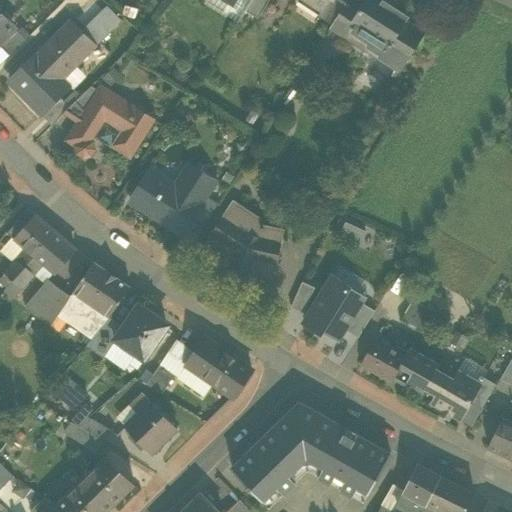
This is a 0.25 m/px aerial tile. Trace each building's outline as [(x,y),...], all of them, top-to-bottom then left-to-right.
[(232,0),(230,4),(224,0),(206,0),(204,4),(226,18),(237,0),(232,0)] [(245,12),(251,0),(237,0),(226,18),(237,24),(245,12)] [(251,0),(245,12),(259,21),(271,0),(251,0)] [(320,16),(321,17),(331,0),(304,0),(323,12),(320,16)] [(331,0),(321,17),(332,24),(344,6),(347,2),(343,0),(331,0)] [(353,26),(365,34),(387,49),(405,21),(408,17),(385,2),(386,0),(367,0),(358,15),(351,26),(353,26)] [(107,6),(81,31),(95,46),(122,20),(107,6)] [(358,15),(344,6),(332,24),(330,28),(345,38),(353,26),(351,26),(358,15)] [(0,40),(9,31),(0,21),(0,18),(2,16),(0,13),(0,40)] [(13,27),(2,16),(0,18),(0,21),(9,31),(13,27)] [(423,33),(405,21),(387,49),(365,34),(363,36),(371,41),(365,50),(380,60),(382,58),(400,69),(423,33)] [(39,55),(63,81),(78,67),(97,48),(95,46),(81,31),(73,23),(39,55)] [(0,47),(9,56),(26,40),(17,31),(0,47)] [(25,101),(41,117),(60,98),(70,88),(63,81),(39,55),(38,54),(10,81),(28,98),(25,101)] [(63,81),(70,88),(72,90),(87,76),(78,67),(63,81)] [(113,67),(101,79),(110,88),(122,76),(113,67)] [(291,88),(304,97),(312,84),(312,83),(316,76),(304,69),(291,88)] [(74,102),(84,113),(91,103),(95,104),(102,93),(91,86),(74,102)] [(77,153),(83,157),(90,155),(94,149),(93,142),(92,142),(95,138),(110,148),(112,145),(129,156),(153,120),(135,108),(132,113),(117,104),(118,102),(116,97),(108,91),(102,92),(102,93),(95,104),(91,103),(84,113),(78,122),(67,140),(76,146),(75,146),(77,153)] [(135,108),(116,97),(118,102),(117,104),(132,113),(135,108)] [(41,117),(50,126),(64,112),(69,107),(60,98),(41,117)] [(74,102),(69,107),(64,112),(78,122),(84,113),(74,102)] [(175,224),(185,231),(187,228),(207,197),(217,181),(200,170),(185,194),(149,171),(130,200),(163,222),(175,224)] [(187,228),(198,235),(218,204),(207,197),(187,228)] [(235,277),(250,280),(252,272),(254,273),(268,276),(272,277),(272,274),(273,274),(282,231),(255,225),(257,223),(257,222),(258,220),(256,218),(237,205),(236,205),(234,203),(232,206),(204,249),(202,252),(205,253),(205,254),(224,266),(227,268),(229,265),(231,262),(238,266),(235,277)] [(11,238),(15,240),(35,216),(28,209),(7,234),(11,238)] [(25,249),(34,257),(55,232),(35,216),(15,240),(25,249)] [(365,231),(345,221),(339,234),(359,243),(365,231)] [(75,249),(55,232),(34,257),(25,267),(34,275),(35,274),(43,264),(53,273),(54,273),(75,249)] [(15,240),(11,238),(0,251),(12,263),(16,259),(25,249),(15,240)] [(25,249),(16,259),(25,267),(34,257),(25,249)] [(12,280),(13,281),(25,267),(16,259),(12,263),(4,273),(12,280)] [(94,262),(73,292),(109,317),(130,287),(94,262)] [(43,264),(35,274),(45,282),(48,279),(53,273),(43,264)] [(340,265),(332,276),(349,287),(349,289),(364,298),(372,284),(340,265)] [(34,275),(25,267),(13,281),(22,289),(34,275)] [(0,277),(0,281),(6,287),(12,280),(4,273),(0,277)] [(332,276),(304,323),(321,334),(323,330),(338,340),(344,329),(361,302),(364,298),(349,289),(349,287),(332,276)] [(34,314),(57,286),(48,279),(45,282),(24,306),(34,314)] [(13,281),(12,280),(6,287),(4,290),(14,298),(22,289),(13,281)] [(291,307),(304,313),(315,287),(303,282),(291,307)] [(34,314),(50,326),(60,312),(59,312),(70,296),(57,286),(34,314)] [(94,336),(109,317),(73,292),(70,296),(59,312),(60,312),(94,336)] [(400,320),(421,331),(433,311),(413,299),(400,320)] [(375,310),(361,302),(344,329),(358,338),(375,310)] [(137,307),(123,327),(114,339),(115,340),(122,345),(120,348),(134,358),(136,354),(144,360),(167,327),(157,320),(158,318),(148,311),(147,313),(137,307)] [(109,317),(94,336),(86,345),(104,357),(115,340),(114,339),(123,327),(109,317)] [(451,343),(462,350),(468,339),(457,332),(451,343)] [(213,383),(233,397),(252,370),(205,338),(186,365),(213,383)] [(394,378),(398,371),(406,356),(405,355),(404,356),(375,340),(376,339),(375,338),(374,339),(360,364),(360,365),(361,366),(362,364),(390,381),(390,382),(391,383),(392,381),(394,378)] [(115,340),(104,357),(125,371),(129,364),(137,370),(144,360),(136,354),(134,358),(120,348),(122,345),(115,340)] [(160,365),(175,375),(192,350),(177,340),(160,365)] [(409,349),(406,356),(398,371),(404,374),(401,381),(423,394),(426,389),(424,388),(435,370),(436,371),(438,366),(409,349)] [(511,357),(500,378),(511,386),(511,385),(511,357)] [(464,359),(457,372),(480,384),(483,378),(487,372),(464,359)] [(146,385),(161,395),(175,375),(160,365),(146,385)] [(213,383),(186,365),(177,379),(204,397),(213,383)] [(452,380),(436,371),(435,370),(424,388),(426,389),(435,394),(430,403),(461,421),(471,404),(481,385),(480,384),(457,372),(452,380)] [(394,378),(401,381),(404,374),(398,371),(394,378)] [(59,398),(72,382),(62,374),(49,389),(59,398)] [(481,410),(495,385),(483,378),(480,384),(481,385),(471,404),(481,410)] [(87,395),(72,382),(59,398),(74,410),(87,395)] [(128,404),(137,414),(151,401),(142,391),(128,404)] [(124,426),(150,453),(176,428),(151,401),(137,414),(124,426)] [(86,403),(73,419),(80,425),(93,409),(86,403)] [(137,414),(128,404),(115,416),(124,426),(137,414)] [(251,489),(269,508),(307,471),(309,471),(364,502),(390,455),(378,448),(375,453),(316,419),(319,414),(311,410),(311,411),(299,404),(290,414),(289,413),(283,419),(288,423),(252,458),(248,454),(232,470),(248,486),(247,487),(250,490),(251,489)] [(481,410),(471,404),(461,421),(471,426),(481,410)] [(378,448),(319,414),(316,419),(375,453),(378,448)] [(80,425),(78,427),(102,441),(109,429),(89,417),(80,425)] [(488,448),(511,459),(511,422),(502,418),(488,448)] [(283,419),(248,454),(252,458),(288,423),(283,419)] [(95,452),(102,441),(78,427),(71,422),(64,433),(95,452)] [(107,456),(57,506),(63,511),(105,511),(134,484),(107,456)] [(0,463),(0,482),(3,485),(13,475),(0,463)] [(422,511),(426,505),(440,477),(417,464),(404,490),(402,493),(403,494),(397,506),(404,509),(402,511),(422,511)] [(465,511),(474,493),(440,477),(426,505),(439,511),(465,511)] [(402,493),(404,490),(393,484),(381,505),(392,510),(394,511),(397,506),(403,494),(402,493)] [(181,511),(218,511),(201,494),(181,511)] [(31,511),(50,511),(57,506),(46,498),(31,511)] [(226,511),(251,511),(239,499),(226,511)]
